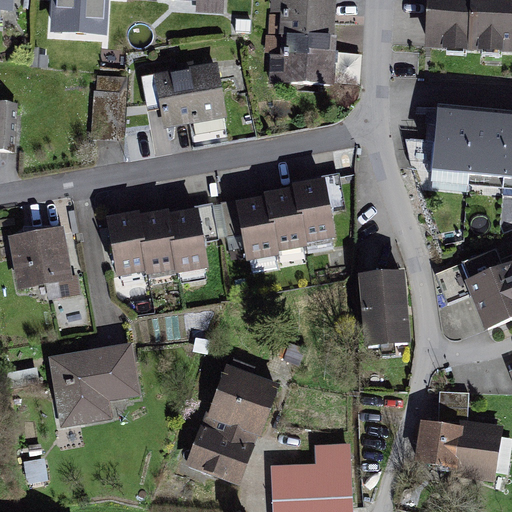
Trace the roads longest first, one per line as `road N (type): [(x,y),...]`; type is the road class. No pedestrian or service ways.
road 1 (residential): [(378,131),(0,199)]
road 2 (residential): [(378,131),(418,260),(435,357)]
road 3 (residential): [(381,0),(378,131)]
